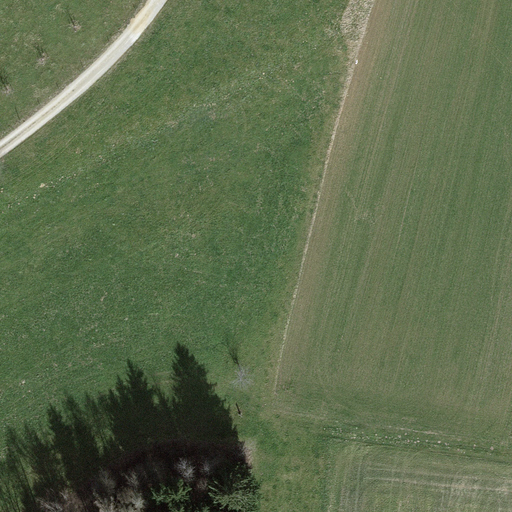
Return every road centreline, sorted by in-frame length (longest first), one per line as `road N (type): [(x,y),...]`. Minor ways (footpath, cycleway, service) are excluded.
road 1 (track): [(0,148),(60,104),(160,0)]
road 2 (track): [(322,432),(511,447)]
